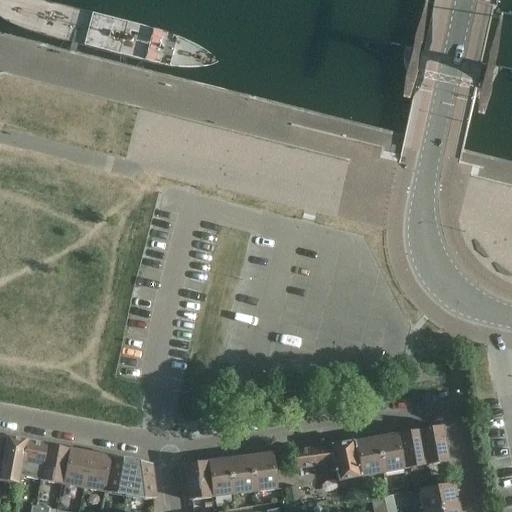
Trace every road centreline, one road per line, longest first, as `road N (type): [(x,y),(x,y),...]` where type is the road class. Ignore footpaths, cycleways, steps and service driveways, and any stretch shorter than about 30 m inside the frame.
road 1 (residential): [(473,511),(451,412),(163,448)]
road 2 (residential): [(511,315),(465,298),(436,268),(425,234),(431,165)]
road 3 (residential): [(464,0),(431,165)]
road 4 (residential): [(163,448),(0,417)]
